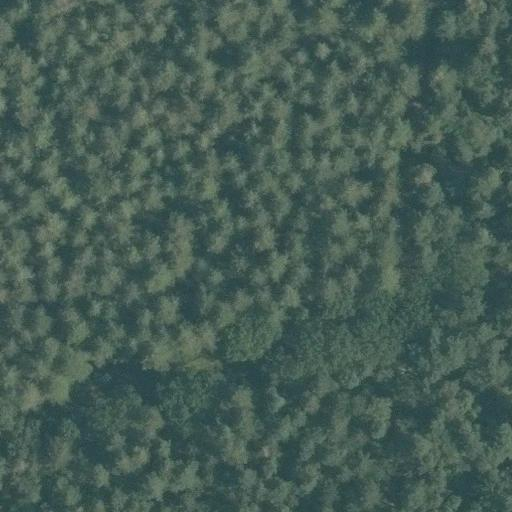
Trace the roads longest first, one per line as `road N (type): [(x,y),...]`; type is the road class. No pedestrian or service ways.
road 1 (track): [(0,412),(404,285)]
road 2 (track): [(423,0),(407,247)]
road 3 (track): [(404,285),(384,511)]
